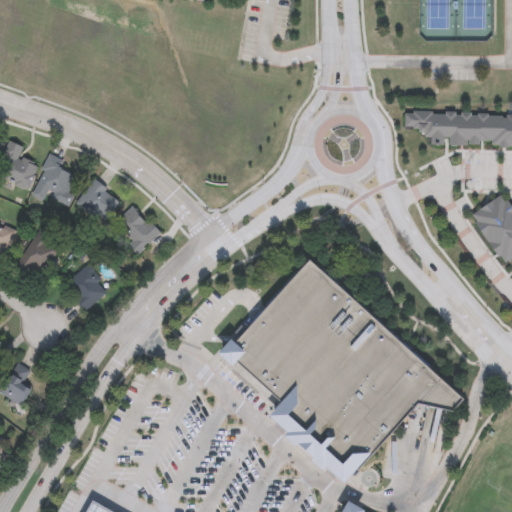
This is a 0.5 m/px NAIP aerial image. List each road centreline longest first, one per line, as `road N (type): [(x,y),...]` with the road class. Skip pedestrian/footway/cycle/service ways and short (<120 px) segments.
road 1 (tertiary): [(344,180),(366,196),(397,255),(511,374)]
road 2 (tertiary): [(212,237),(121,152),(0,100)]
road 3 (tertiary): [(509,345),(411,236),(378,149)]
road 4 (secondary): [(121,328),(5,511)]
road 5 (secondary): [(33,511),(140,343)]
road 6 (secondary): [(374,129),(351,113),(327,117),(313,136),(313,158),(344,180),(364,174),(378,149)]
road 7 (secondary): [(264,224),(307,203),(335,200),(367,219),(397,255)]
road 8 (secondary): [(311,147),(212,237)]
road 9 (secondary): [(374,129),(361,90),(354,0)]
road 10 (secondary): [(212,237),(121,328)]
road 11 (secondary): [(140,343),(226,255)]
